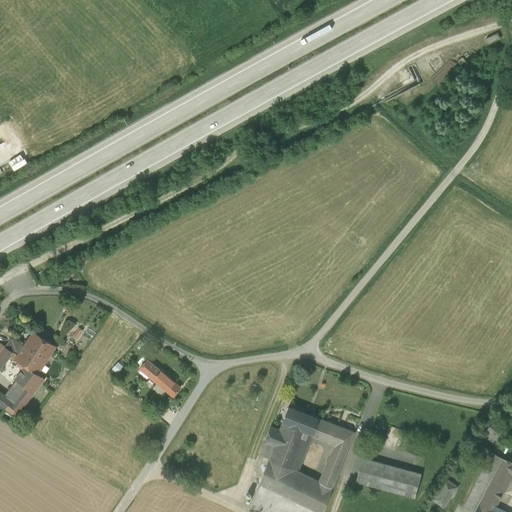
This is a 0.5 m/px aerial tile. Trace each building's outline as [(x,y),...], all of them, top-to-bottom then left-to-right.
[(489,44),(501,38),(499,33),(486,38),(489,44)] [(0,129),(0,172),(0,174),(17,166),(0,129)] [(56,346),(34,332),(24,346),(18,356),(15,360),(26,367),(26,366),(38,374),(56,346)] [(18,356),(24,346),(12,337),(6,346),(14,353),(18,356)] [(0,371),(14,353),(6,346),(0,353),(0,371)] [(140,369),(150,377),(157,368),(148,360),(140,369)] [(45,379),(38,374),(26,366),(26,367),(15,380),(18,382),(12,389),(22,397),(28,389),(34,393),(45,379)] [(157,368),(150,377),(174,398),(181,388),(157,368)] [(22,397),(12,389),(6,397),(0,405),(16,417),(34,393),(28,389),(22,397)] [(319,418),(289,406),(283,423),(309,433),(313,434),(314,435),(319,418)] [(355,432),(319,418),(314,435),(313,434),(313,436),(335,446),(348,451),(355,432)] [(392,427),(375,421),(369,439),(385,445),(392,427)] [(269,461),(259,486),(279,495),(289,467),(293,469),(299,456),(300,456),(309,433),(283,423),(280,430),(269,461)] [(507,433),(492,423),(485,434),(489,437),(488,440),(493,443),(495,439),(500,443),(507,433)] [(269,461),(280,430),(271,426),(259,457),(269,461)] [(333,489),(348,451),(335,446),(319,482),(333,489)] [(511,471),(511,468),(511,461),(502,458),(492,453),(463,508),(469,511),(475,511),(480,503),(494,511),(497,505),(494,503),(511,471)] [(457,464),(461,467),(468,458),(463,455),(457,464)] [(421,474),(363,458),(356,482),(415,498),(421,474)] [(312,511),(323,511),(333,489),(319,482),(293,469),(289,467),(279,495),(312,511)] [(446,480),(432,500),(444,508),(457,487),(446,480)] [(258,511),(312,511),(279,495),(259,486),(249,508),(258,511)] [(497,511),(494,511),(480,503),(475,511),(497,511)]
